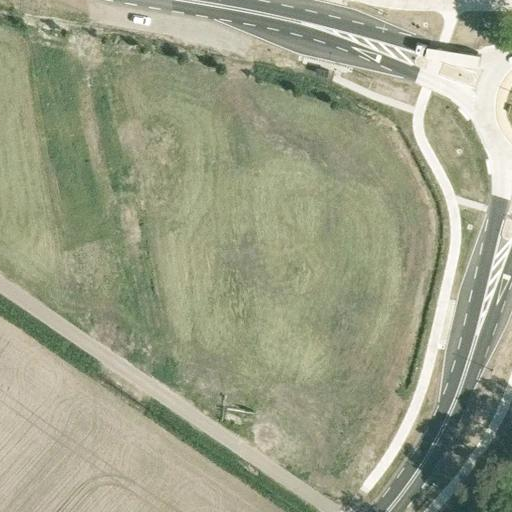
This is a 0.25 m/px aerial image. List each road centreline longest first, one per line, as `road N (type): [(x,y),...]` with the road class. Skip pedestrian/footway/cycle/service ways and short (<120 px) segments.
road 1 (unclassified): [(0,285),(327,511)]
road 2 (secondary): [(386,511),(453,405),(492,278)]
road 3 (secondary): [(369,46),(200,0)]
road 4 (secondary): [(499,68),(417,47),(369,46)]
road 5 (secondary): [(369,46),(410,74),(486,102)]
road 6 (secondary): [(511,154),(491,229),(492,278)]
